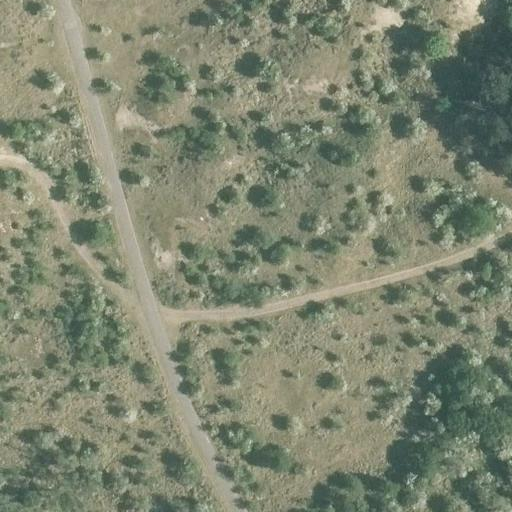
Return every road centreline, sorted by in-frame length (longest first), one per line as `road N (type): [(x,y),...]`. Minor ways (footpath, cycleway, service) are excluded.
road 1 (unknown): [(511,234),(368,285),(243,313),(170,317),(122,296),(69,238),(40,174),(0,160)]
road 2 (track): [(237,511),(167,364),(60,0)]
